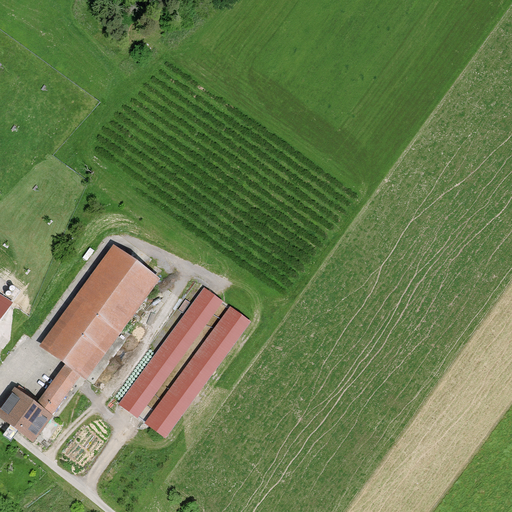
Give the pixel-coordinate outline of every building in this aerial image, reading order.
[(115,253),(44,349),(69,367),(40,406),(53,415),(81,376),(87,380),(157,283),(115,253)] [(205,292),(122,405),(138,416),(220,303),(205,292)] [(157,408),(228,305),(223,301),(152,404),(157,408)] [(231,311),(149,424),(165,436),(248,324),(231,311)] [(53,415),(40,406),(16,389),(0,410),(0,417),(33,442),(53,415)]
